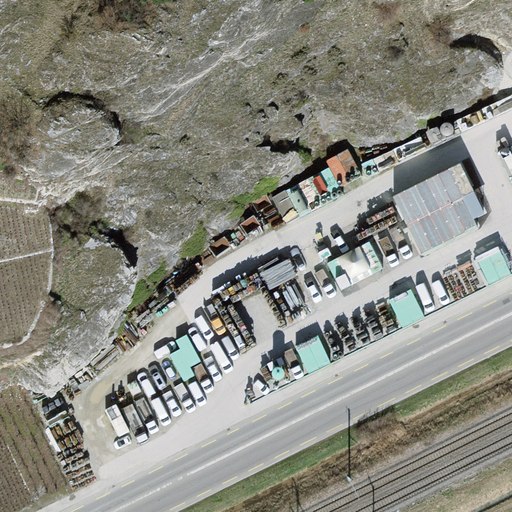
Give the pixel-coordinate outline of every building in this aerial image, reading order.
[(511,147),(498,154),(511,183),(511,147)] [(271,193),(282,215),(362,174),(350,151),(271,193)] [(468,156),(392,192),(420,249),(495,213),(468,156)] [(476,254),(488,278),(511,266),(500,242),(476,254)] [(390,296),(404,324),(425,314),(412,286),(390,296)] [(309,368),(332,358),(320,331),(296,341),(309,368)]
